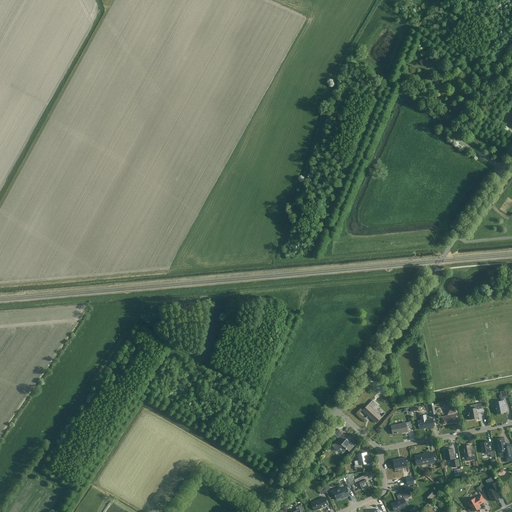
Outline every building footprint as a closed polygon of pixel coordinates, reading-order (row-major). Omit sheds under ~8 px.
[(502,400),(494,402),(497,414),(506,412),(504,398),(508,398),(506,390),(500,391),(502,400)] [(378,405),(373,400),(363,411),(376,423),(382,417),(373,408),(375,406),(376,407),(378,405)] [(431,409),(433,417),(436,417),(433,403),(430,404),(430,406),(428,406),(429,409),(431,409)] [(471,408),(466,409),(468,420),(478,418),(478,414),(476,414),(475,408),(476,408),(476,407),(478,407),(479,409),(482,408),(481,403),(470,405),(471,408)] [(448,416),(441,417),(443,425),(458,422),(455,406),(447,407),(448,416)] [(427,419),(426,415),(420,416),(421,421),(418,421),(419,428),(425,427),(425,428),(434,426),(433,418),(427,419)] [(407,432),(406,423),(391,425),(393,434),(407,432)] [(334,434),(338,438),(339,436),(341,437),(332,446),(337,450),(342,445),(349,452),(354,446),(348,440),(349,439),(344,434),(343,435),(341,434),(342,433),(338,429),(334,434)] [(505,445),(504,438),(496,439),(497,443),(496,443),(498,454),(499,453),(500,458),(505,457),(506,462),(511,460),(511,455),(511,454),(509,444),(505,445)] [(490,451),(488,441),(480,443),(482,453),(487,452),(488,455),(490,454),(491,457),(495,456),(493,450),(490,451)] [(474,452),(471,453),(470,445),(462,446),(463,450),(464,450),(465,457),(466,457),(467,461),(476,459),(474,452)] [(451,459),(453,467),(459,466),(458,459),(454,460),(453,458),(455,458),(453,448),(444,450),(446,456),(445,456),(446,460),(451,459)] [(366,452),(357,454),(359,464),(354,465),(355,470),(363,468),(362,464),(368,463),(366,452)] [(417,465),(434,462),(432,452),(415,456),(417,465)] [(408,466),(406,457),(393,460),(395,470),(407,467),(408,472),(411,471),(410,465),(408,466)] [(354,480),(351,473),(346,475),(351,486),(356,483),(357,485),(360,484),(362,490),(369,486),(367,481),(371,479),(369,473),(354,480)] [(351,486),(346,475),(342,477),(338,479),(339,481),(343,479),(344,482),(345,481),(348,487),(351,486)] [(500,497),(495,490),(498,488),(495,482),(490,485),(492,489),(487,491),(492,501),(500,497)] [(333,491),(334,492),(337,500),(343,497),(343,498),(350,495),(347,487),(343,489),(342,487),(333,491)] [(405,499),(411,496),(408,490),(396,495),(399,500),(391,504),(395,511),(408,506),(405,499)] [(432,501),(436,495),(432,492),(427,497),(432,501)] [(485,501),(481,495),(475,498),(468,502),(473,511),(480,507),(478,504),(480,503),(481,503),(485,501)] [(325,497),(311,503),(315,511),(328,505),(325,497)]
